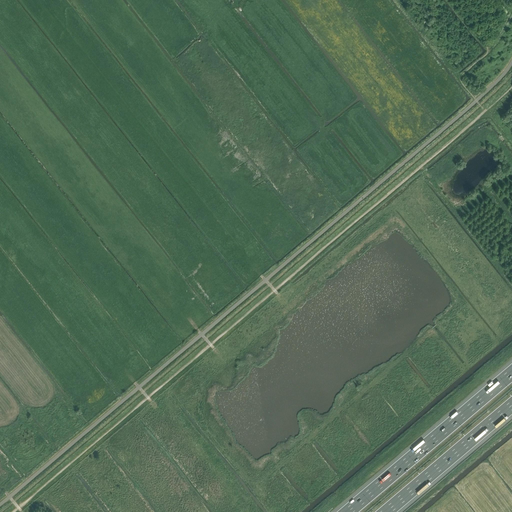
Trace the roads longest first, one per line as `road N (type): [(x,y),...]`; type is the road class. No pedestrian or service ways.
road 1 (unknown): [(13,511),(511,86)]
road 2 (motorway): [(511,373),(348,511)]
road 3 (motorway): [(386,511),(511,405)]
